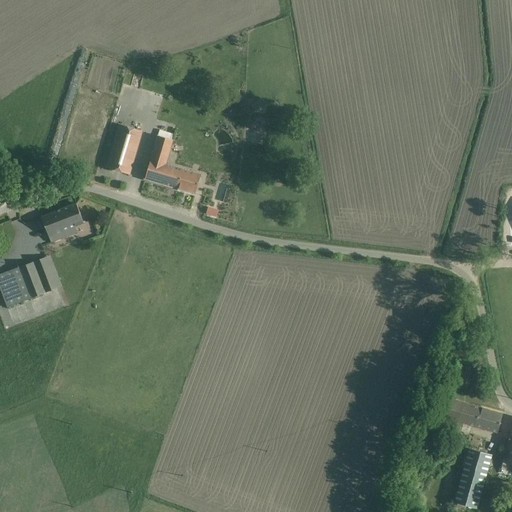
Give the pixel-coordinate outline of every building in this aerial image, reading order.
[(240,105),(246,114),(258,107),(252,98),(240,105)] [(247,119),(240,125),(245,130),(251,124),(247,119)] [(120,124),(107,169),(134,177),(147,131),(120,124)] [(139,180),(193,196),(200,173),(165,162),(171,141),(153,135),(139,180)] [(83,230),(73,203),(36,217),(46,243),(83,230)] [(72,282),(61,252),(0,274),(0,285),(7,306),(72,282)] [(466,387),(473,366),(462,363),(456,384),(466,387)] [(440,416),(495,433),(501,414),(446,396),(440,416)] [(437,461),(445,436),(428,430),(419,455),(437,461)] [(511,433),(503,468),(511,470),(511,433)] [(494,456),(468,449),(455,503),(480,510),(494,456)]
